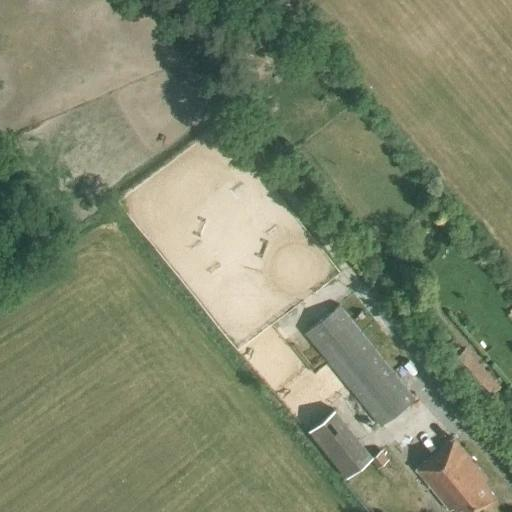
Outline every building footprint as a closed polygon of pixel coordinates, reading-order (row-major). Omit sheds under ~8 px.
[(44,131),(36,135),(43,151),(51,147),(44,131)] [(341,305),(307,332),(380,425),(414,399),(341,305)] [(466,348),(449,363),(458,373),(459,372),(473,388),(471,390),(483,403),(501,387),(466,348)] [(308,432),(345,479),(370,459),(372,458),(334,410),(308,432)] [(420,474),(414,478),(417,481),(426,492),(431,488),(450,511),(454,508),(457,511),(478,511),(496,498),(484,484),(488,480),(454,438),(416,469),(420,474)] [(380,451),(372,458),(370,459),(394,489),(404,481),(380,451)]
